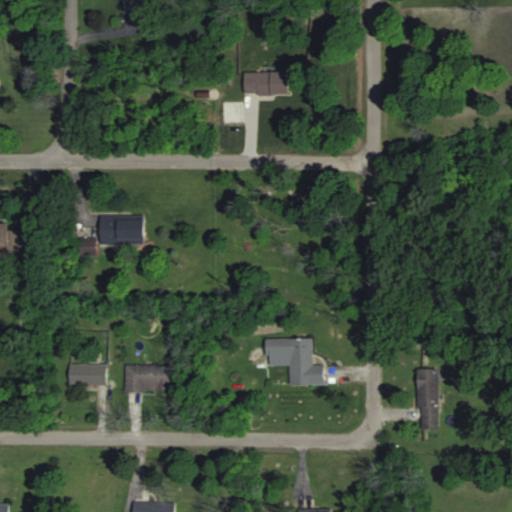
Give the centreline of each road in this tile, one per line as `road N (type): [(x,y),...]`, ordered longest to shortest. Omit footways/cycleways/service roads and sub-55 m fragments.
road 1 (residential): [(372,442),(374,0)]
road 2 (residential): [(375,163),(0,161)]
road 3 (residential): [(372,442),(0,437)]
road 4 (residential): [(61,160),(68,0)]
